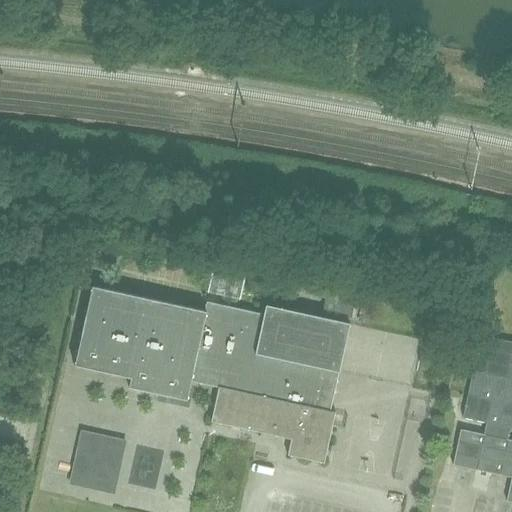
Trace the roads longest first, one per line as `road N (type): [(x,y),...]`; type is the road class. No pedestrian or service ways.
road 1 (track): [(0,13),(250,45),(511,92)]
road 2 (track): [(20,511),(104,168)]
